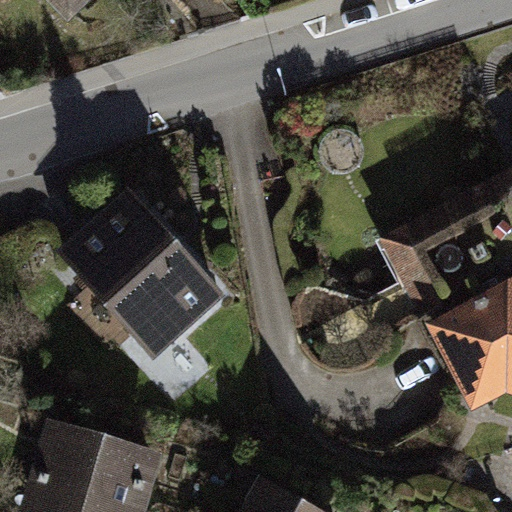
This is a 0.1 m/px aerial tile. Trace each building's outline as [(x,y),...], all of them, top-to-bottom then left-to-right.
[(40,0),(69,29),(98,0),(40,0)] [(511,163),(384,238),(474,405),(511,381),(511,163)] [(132,182),(62,245),(160,354),(230,291),(132,182)] [(143,511),(160,443),(51,416),(26,511),(143,511)] [(342,511),(264,470),(241,511),(342,511)]
